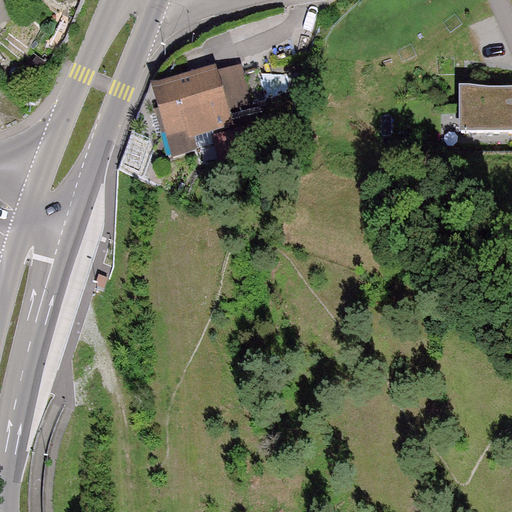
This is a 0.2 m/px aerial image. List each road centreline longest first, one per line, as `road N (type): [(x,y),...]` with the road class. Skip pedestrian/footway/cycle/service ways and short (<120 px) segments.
road 1 (secondary): [(6,511),(16,404),(64,227)]
road 2 (secondary): [(64,227),(148,24),(150,0)]
road 3 (secondary): [(127,0),(96,43),(28,214)]
